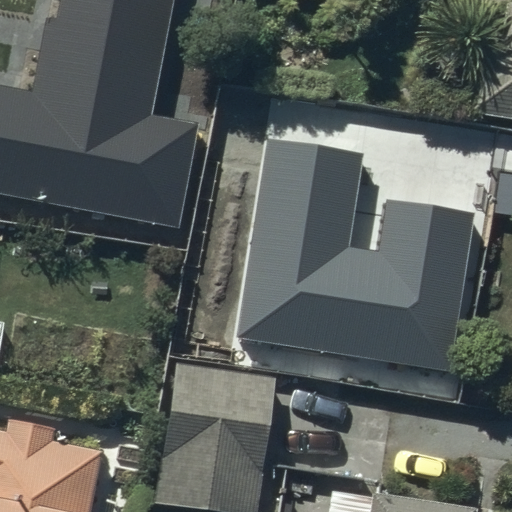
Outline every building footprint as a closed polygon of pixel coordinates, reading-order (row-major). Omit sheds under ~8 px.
[(174,0),(51,0),(33,101),(0,94),(0,206),(174,238),(192,138),(150,130),(174,0)] [(511,10),(509,11),(503,50),(479,46),(468,110),(511,116),(511,10)] [(237,131),(215,128),(200,211),(252,220),(267,125),(239,120),(237,131)] [(471,214),(433,206),(401,368),(439,375),(471,214)] [(327,299),(229,283),(219,346),(317,361),(327,299)] [(260,511),(280,387),(174,370),(152,511),(157,511),(260,511)] [(10,441),(0,439),(0,511),(88,511),(100,459),(48,448),(50,437),(13,429),(10,441)] [(441,511),(369,501),(367,511),(441,511)]
